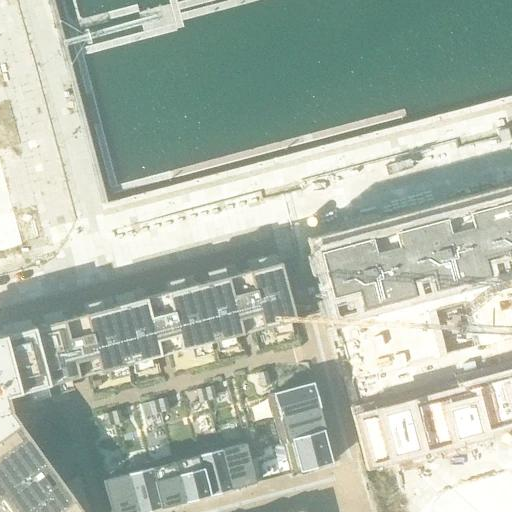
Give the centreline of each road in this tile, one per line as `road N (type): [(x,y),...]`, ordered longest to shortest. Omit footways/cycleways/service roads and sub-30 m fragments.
road 1 (unknown): [(65,427),(137,396),(323,358)]
road 2 (residential): [(355,483),(511,441)]
road 3 (residential): [(318,336),(355,483)]
